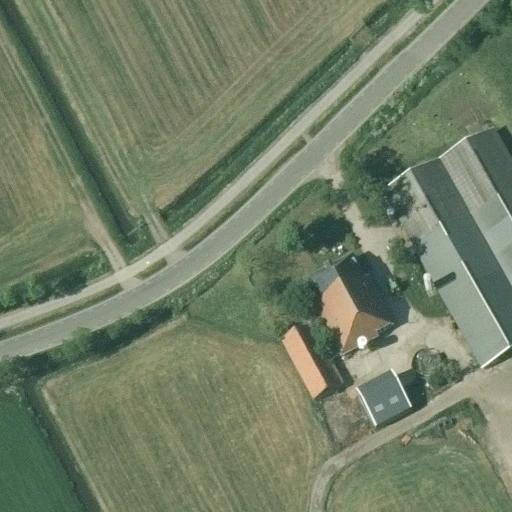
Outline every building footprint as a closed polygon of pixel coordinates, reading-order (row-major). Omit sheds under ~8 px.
[(511,164),(493,132),(383,194),(481,373),(511,355),(511,164)] [(378,338),(394,329),(368,280),(363,283),(351,260),(304,286),(314,304),(311,305),(341,360),(379,340),(378,338)] [(314,405),(344,389),(334,371),(331,372),(308,330),(281,345),(314,405)] [(375,433),(411,414),(392,378),(356,397),(375,433)] [(420,458),(444,441),(432,425),(409,442),(420,458)]
